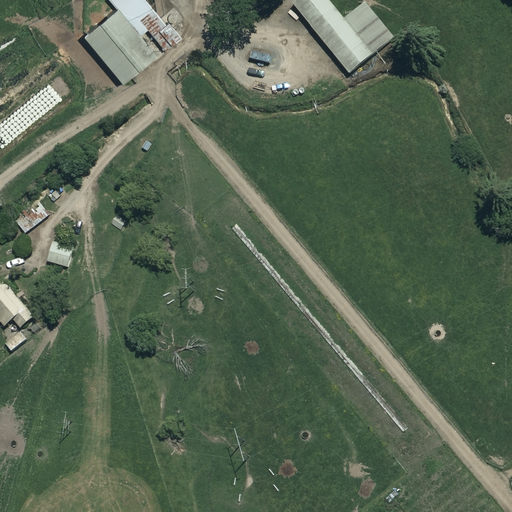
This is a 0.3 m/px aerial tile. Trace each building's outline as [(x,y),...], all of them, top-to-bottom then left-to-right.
[(160,19),(144,0),(108,0),(115,8),(81,35),(120,82),(158,51),(142,32),(146,29),(163,49),(179,36),(163,17),(160,19)] [(345,20),(328,0),(297,0),(293,4),(340,62),(350,74),(394,39),(365,3),(345,20)] [(273,56),(254,51),(252,59),(271,64),(273,56)] [(50,216),(39,201),(15,220),(26,234),(50,216)] [(75,248),(54,242),(49,261),(69,267),(75,248)] [(34,317),(6,284),(0,288),(0,320),(5,327),(14,319),(21,328),(34,317)] [(27,340),(22,333),(7,345),(12,352),(27,340)]
